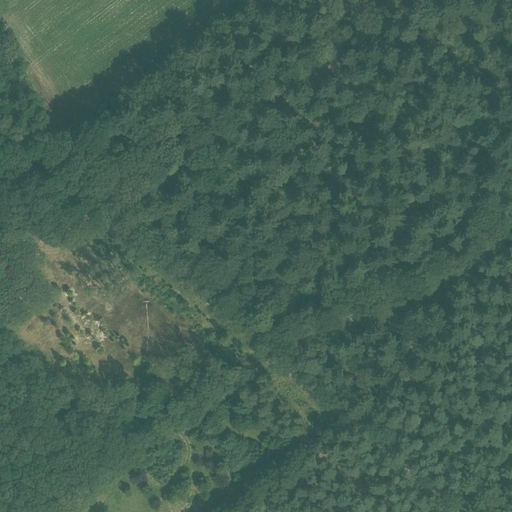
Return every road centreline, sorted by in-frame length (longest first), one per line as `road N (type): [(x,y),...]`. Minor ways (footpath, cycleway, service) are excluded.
road 1 (unclassified): [(455,511),(0,125)]
road 2 (track): [(358,0),(276,67),(60,176)]
road 3 (track): [(240,0),(38,158)]
road 4 (track): [(161,511),(188,450),(179,431),(199,425),(270,355)]
